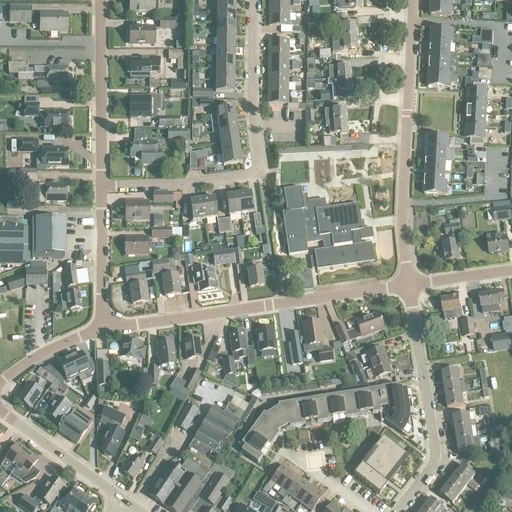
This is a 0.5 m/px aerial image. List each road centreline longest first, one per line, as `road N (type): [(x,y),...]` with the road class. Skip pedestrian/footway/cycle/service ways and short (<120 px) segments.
road 1 (residential): [(252,0),(251,106),(260,167),(179,184),(101,186)]
road 2 (residential): [(103,330),(408,285)]
road 3 (residential): [(408,285),(401,228),(413,0)]
road 4 (residential): [(396,511),(435,451),(408,285)]
road 5 (residential): [(101,186),(100,0)]
road 6 (unclassified): [(120,498),(0,412)]
road 7 (residential): [(103,330),(101,186)]
